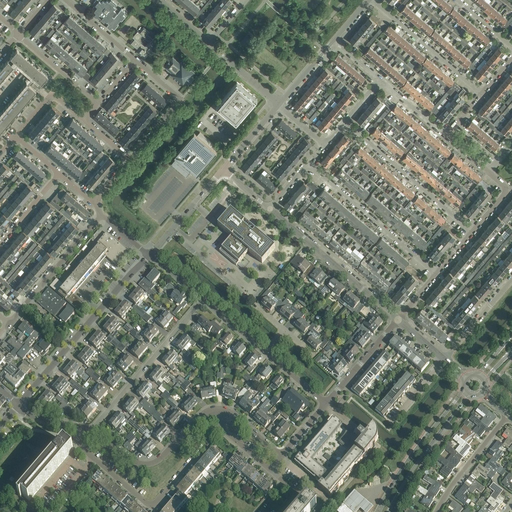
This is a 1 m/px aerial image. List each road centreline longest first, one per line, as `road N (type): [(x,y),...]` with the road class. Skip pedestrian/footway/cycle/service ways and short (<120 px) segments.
road 1 (residential): [(220,425),(149,506),(79,445),(87,430)]
road 2 (residential): [(18,406),(149,254)]
road 3 (residential): [(87,430),(204,299)]
road 4 (residential): [(397,319),(269,209)]
road 5 (residential): [(435,274),(308,164)]
road 6 (residential): [(471,231),(344,121)]
road 7 (residential): [(210,407),(148,463),(87,430)]
road 8 (secondary): [(462,388),(376,511)]
road 9 (residential): [(482,93),(372,0)]
road 10 (residential): [(8,323),(100,216)]
road 11 (secondary): [(388,511),(468,396)]
road 12 (residential): [(130,160),(179,100),(134,60)]
road 13 (residential): [(436,511),(507,415)]
